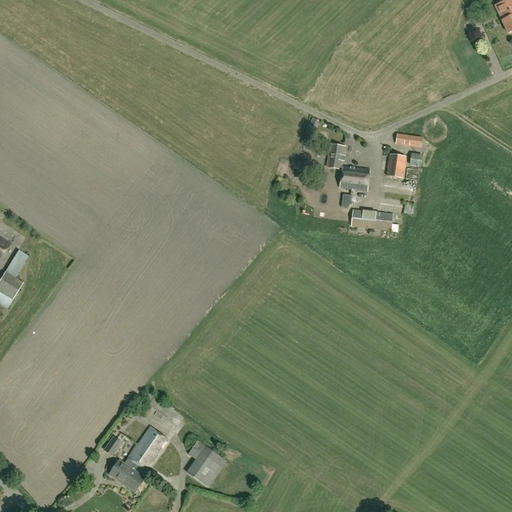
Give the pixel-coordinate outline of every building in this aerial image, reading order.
[(511,0),(508,0),(495,6),(503,22),(511,18),(510,17),(511,16),(511,0)] [(511,16),(510,17),(511,18),(503,22),(509,34),(511,32),(511,16)] [(397,145),(422,148),(423,139),(399,135),(397,145)] [(328,168),(343,170),(343,167),(342,167),(345,147),(332,145),(328,168)] [(391,155),(388,177),(403,179),(407,158),(391,155)] [(411,155),(411,163),(424,163),(424,155),(411,155)] [(371,171),(343,167),(343,170),(340,188),(368,192),(371,171)] [(354,211),(352,227),(399,233),(400,226),(393,225),(394,216),(354,211)] [(0,261),(10,245),(0,239),(0,261)] [(21,267),(11,261),(5,270),(16,276),(21,267)] [(0,281),(0,303),(5,306),(10,300),(13,301),(23,284),(5,273),(0,281)] [(148,472),(165,448),(170,441),(152,428),(130,460),(134,463),(130,468),(135,472),(139,466),(148,472)] [(122,444),(114,438),(105,452),(113,457),(122,444)] [(209,488),(228,462),(198,441),(194,447),(188,455),(196,460),(187,473),(209,488)] [(135,472),(130,468),(120,461),(110,475),(136,493),(146,479),(135,472)]
